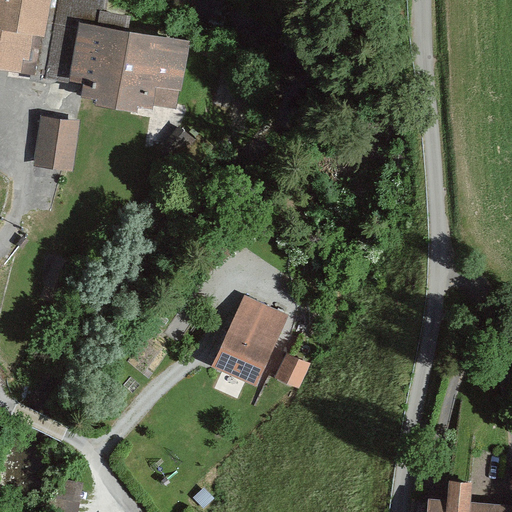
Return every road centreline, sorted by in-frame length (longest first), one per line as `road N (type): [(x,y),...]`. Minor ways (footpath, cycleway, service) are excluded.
road 1 (unclassified): [(423,0),(439,274),(398,511)]
road 2 (residential): [(136,511),(95,453),(0,399)]
